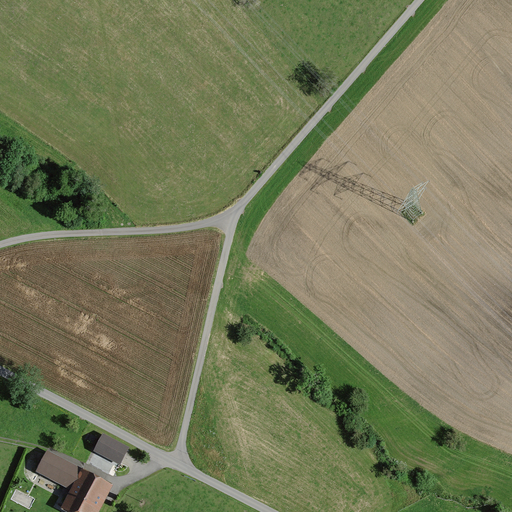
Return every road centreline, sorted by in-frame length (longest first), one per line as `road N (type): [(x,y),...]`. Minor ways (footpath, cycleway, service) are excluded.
road 1 (residential): [(237,208),(178,464)]
road 2 (residential): [(178,464),(0,370)]
